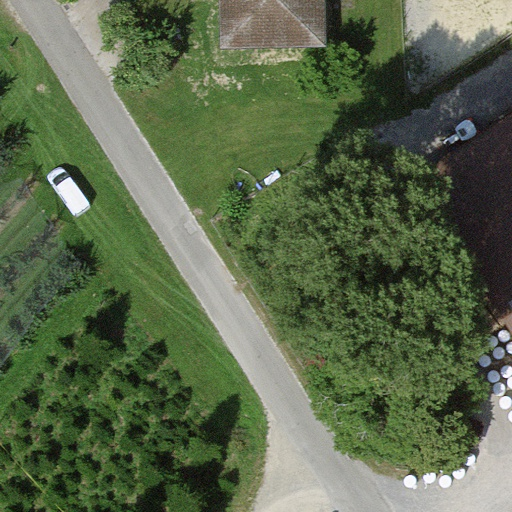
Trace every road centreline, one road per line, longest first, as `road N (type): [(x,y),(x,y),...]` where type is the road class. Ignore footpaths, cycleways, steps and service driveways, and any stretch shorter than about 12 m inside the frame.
road 1 (track): [(366,511),(32,0)]
road 2 (track): [(146,180),(320,137),(401,136),(477,110),(511,80)]
